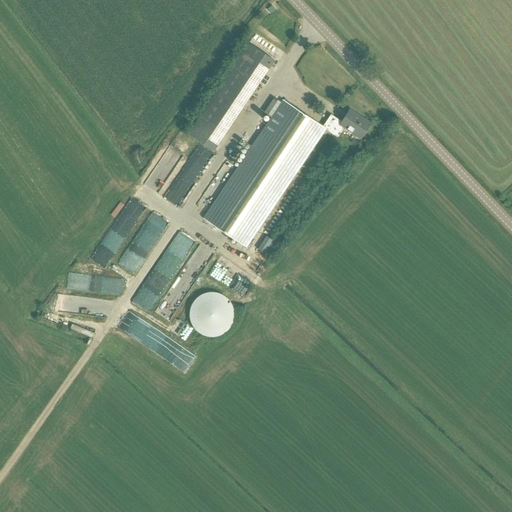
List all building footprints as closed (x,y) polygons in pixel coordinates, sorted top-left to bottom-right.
[(249,45),(234,68),(240,72),(244,67),(263,80),(275,62),(249,45)] [(260,85),(240,72),(235,80),(254,93),(260,85)] [(273,118),(208,214),(205,219),(248,248),(327,130),(339,138),(345,129),(362,140),(372,124),(351,110),(343,122),(332,115),(324,128),(284,101),(282,104),(275,99),(266,113),(273,118)] [(201,209),(208,196),(201,192),(194,205),(201,209)] [(105,269),(140,205),(126,197),(90,261),(105,269)] [(137,259),(165,217),(151,208),(120,255),(132,262),(135,258),(137,259)] [(148,313),(182,251),(178,249),(179,248),(166,240),(131,304),(148,313)] [(199,242),(193,251),(197,253),(191,263),(199,267),(210,249),(199,242)] [(206,276),(217,281),(227,259),(217,254),(206,276)] [(168,319),(198,272),(184,263),(154,310),(168,319)] [(108,290),(108,279),(66,277),(66,289),(108,290)] [(109,289),(122,292),(125,280),(112,277),(109,289)] [(75,315),(77,300),(64,298),(61,313),(75,315)] [(116,326),(164,359),(174,344),(133,316),(135,314),(127,309),(116,326)] [(172,319),(170,334),(185,336),(185,334),(221,338),(222,327),(219,327),(219,322),(191,319),(192,316),(186,315),(185,320),(172,319)]
